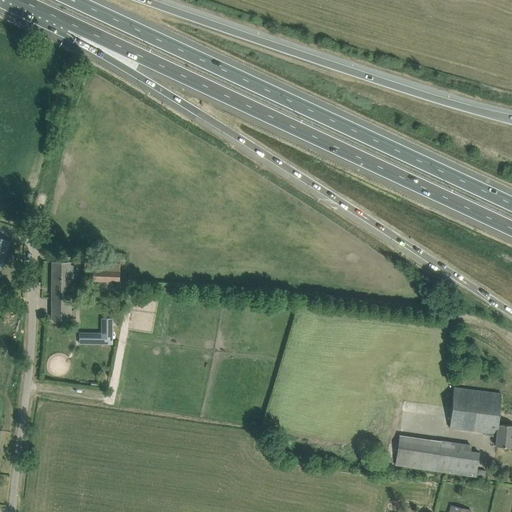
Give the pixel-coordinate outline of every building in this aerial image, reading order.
[(0,272),(10,241),(0,237),(0,272)] [(52,320),(62,320),(71,320),(71,279),(78,279),(78,265),(71,265),(71,262),(52,262),(52,320)] [(84,262),(84,280),(120,281),(120,263),(84,262)] [(79,338),(79,344),(113,344),(113,318),(107,318),(107,338),(79,338)] [(501,393),(455,388),(450,428),(475,431),(484,432),(484,435),(496,437),(495,446),(511,447),(511,425),(498,424),(501,393)] [(395,465),(466,475),(485,478),(486,470),(477,469),(479,453),(470,451),(471,446),(400,435),(395,465)] [(119,494),(126,495),(129,480),(139,482),(141,467),(120,464),(118,478),(104,476),(102,489),(101,489),(100,500),(101,500),(100,506),(117,509),(119,494)]
